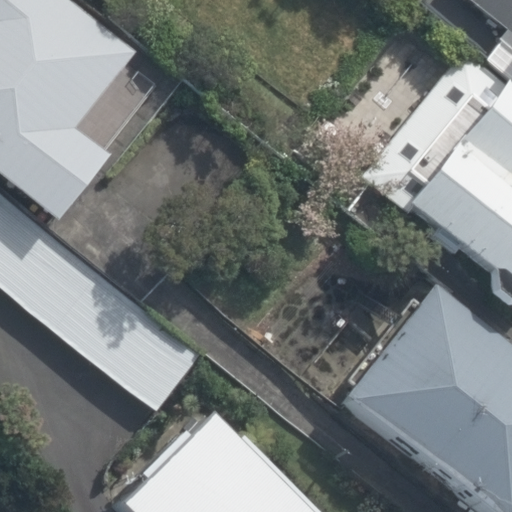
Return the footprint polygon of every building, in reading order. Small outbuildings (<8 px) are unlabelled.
[(129,52),(64,0),(0,0),(0,182),(47,219),(101,155),(67,128),(129,52)] [(511,0),(464,0),(511,36),(511,0)] [(511,96),(482,74),(381,190),(511,304),(511,96)] [(206,353),(0,185),(0,289),(146,412),(206,353)] [(511,511),(511,347),(429,283),(331,400),(472,511),(511,511)] [(301,511),(201,413),(114,506),(119,511),(301,511)]
